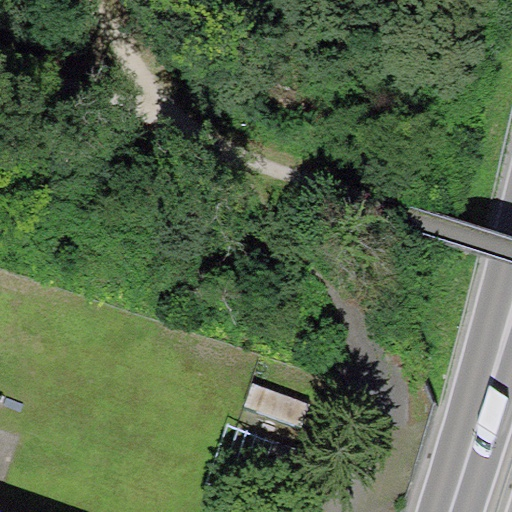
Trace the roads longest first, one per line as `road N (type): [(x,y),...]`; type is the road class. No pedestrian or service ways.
road 1 (track): [(511,252),(269,177),(0,55)]
road 2 (motorway): [(511,256),(444,511)]
road 3 (motorway): [(511,333),(451,511)]
road 4 (track): [(182,135),(83,0)]
